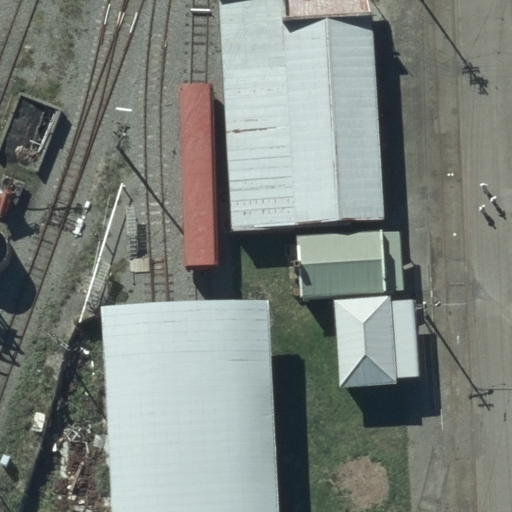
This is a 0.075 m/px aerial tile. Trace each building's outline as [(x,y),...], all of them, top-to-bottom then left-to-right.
[(372,0),(213,0),(227,235),(385,226),(372,0)] [(214,53),(181,54),(190,270),(222,268),(214,53)] [(421,71),(380,74),(385,157),(426,155),(421,71)] [(397,236),(299,245),(304,303),(403,294),(397,236)] [(392,306),(338,309),(342,382),(396,379),(392,306)] [(161,314),(104,316),(112,511),(279,511),(271,309),(161,314)]
